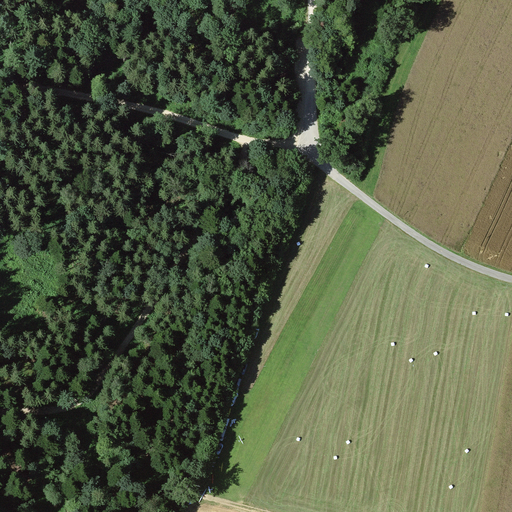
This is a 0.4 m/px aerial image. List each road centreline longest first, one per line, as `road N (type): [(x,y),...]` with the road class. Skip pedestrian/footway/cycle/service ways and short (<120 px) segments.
road 1 (track): [(260,511),(198,496),(319,162)]
road 2 (track): [(0,411),(45,412),(82,399),(255,144)]
road 3 (track): [(307,152),(83,93),(0,82)]
road 4 (unclassified): [(511,280),(416,235),(307,152)]
road 5 (track): [(307,152),(309,0)]
